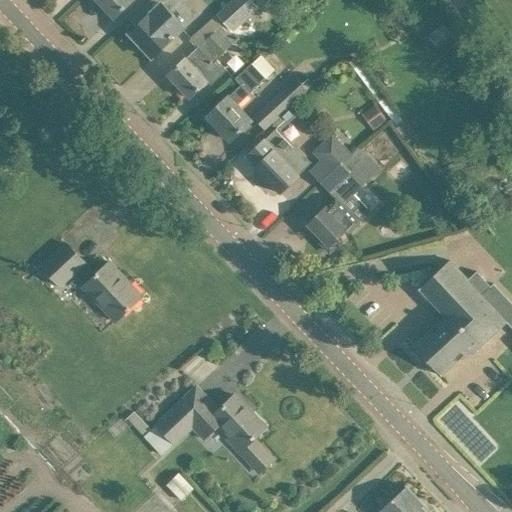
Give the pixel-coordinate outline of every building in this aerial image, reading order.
[(98,0),(114,17),(131,0),(98,0)] [(137,26),(130,33),(152,57),(167,43),(169,41),(173,37),(187,24),(172,8),(180,0),(151,0),(131,19),(137,26)] [(218,13),(190,39),(197,47),(198,48),(204,42),(217,30),(221,26),(225,22),(228,26),(231,28),(255,7),(249,0),(234,0),(219,14),(218,13)] [(183,60),(169,74),(190,97),(207,81),(211,85),(226,71),(227,70),(217,59),(229,47),(228,46),(230,44),(234,40),(221,26),(217,30),(204,42),(198,48),(197,47),(186,58),(183,60)] [(222,102),(208,116),(230,140),(245,126),(251,121),(238,107),(236,105),(266,78),(252,63),(235,78),(241,84),(222,102)] [(359,65),(354,69),(396,127),(404,121),(361,63),(359,65)] [(273,122),(273,123),(290,107),(315,82),(309,76),(302,83),(296,76),(254,118),(266,129),(273,122)] [(386,119),(375,103),(361,113),(373,130),(386,119)] [(256,167),(281,192),(311,162),(277,127),(247,156),(257,166),(256,167)] [(323,160),(311,171),(322,183),(361,148),(359,146),(351,153),(350,152),(344,145),(334,135),(315,152),(323,160)] [(323,209),(309,223),(320,235),(317,238),(330,252),(338,244),(335,241),(347,230),(350,233),(361,223),(359,221),(367,214),(367,207),(354,194),(353,192),(380,168),(361,148),(322,183),(336,197),(335,199),(326,207),(326,206),(323,209)] [(116,321),(128,309),(142,296),(110,261),(96,273),(68,243),(41,267),(60,287),(73,275),(116,321)] [(447,315),(414,345),(442,374),(467,350),(471,354),(485,340),(507,320),(482,293),(489,286),(491,284),(479,271),(476,273),(469,280),(468,279),(450,260),(435,273),(420,287),(447,315)] [(206,438),(219,426),(228,435),(225,438),(258,473),(273,458),(254,438),(266,426),(235,394),(219,410),(197,387),(146,435),(163,454),(194,425),(206,438)] [(194,488),(179,472),(167,484),(181,500),(194,488)] [(392,499),(378,511),(432,511),(407,485),(392,499)]
